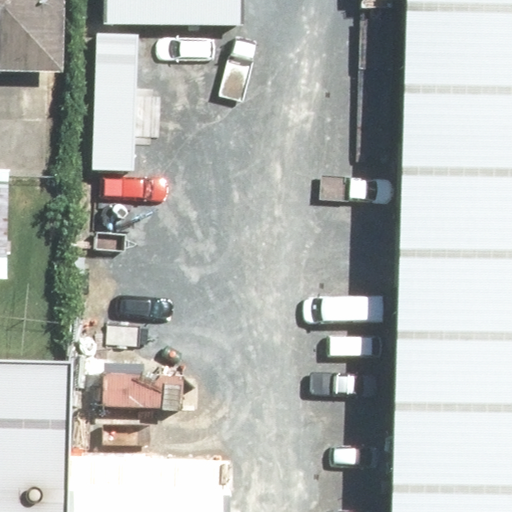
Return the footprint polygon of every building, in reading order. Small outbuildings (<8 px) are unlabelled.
[(0,0),(0,75),(47,78),(51,0),(0,0)] [(165,0),(89,0),(87,82),(163,84),(165,0)] [(511,511),(511,10),(340,8),(328,511),(511,511)] [(238,183),(89,168),(84,223),(233,238),(238,183)] [(0,370),(0,511),(40,511),(43,371),(0,370)]
